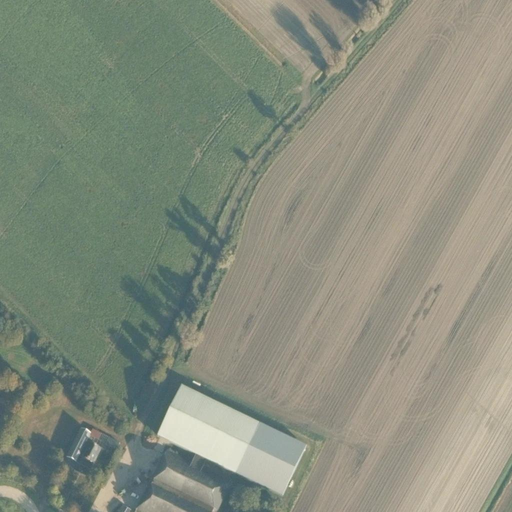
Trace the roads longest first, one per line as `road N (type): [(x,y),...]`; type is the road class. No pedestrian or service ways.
road 1 (track): [(132,446),(241,190),(398,0)]
road 2 (track): [(41,511),(74,432),(83,426),(132,446)]
